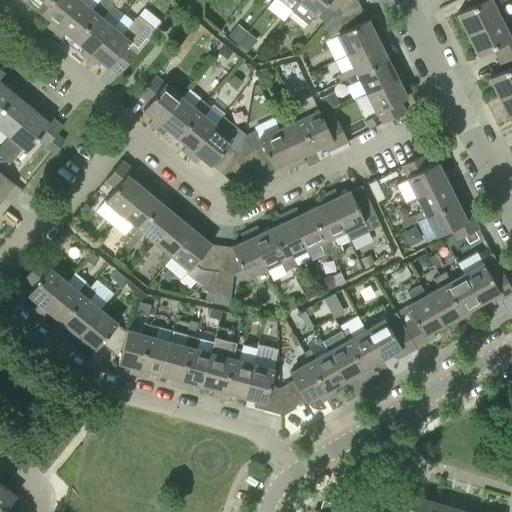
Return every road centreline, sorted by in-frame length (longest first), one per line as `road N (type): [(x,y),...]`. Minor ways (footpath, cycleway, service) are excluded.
road 1 (residential): [(131,132),(219,204),(235,208),(459,104)]
road 2 (residential): [(286,474),(266,434),(246,422),(91,377),(0,303)]
road 3 (tertiary): [(286,474),(511,346)]
road 4 (residential): [(0,258),(29,222),(60,213),(131,132)]
road 5 (residential): [(131,132),(97,93),(0,16)]
road 6 (residential): [(511,214),(459,104)]
